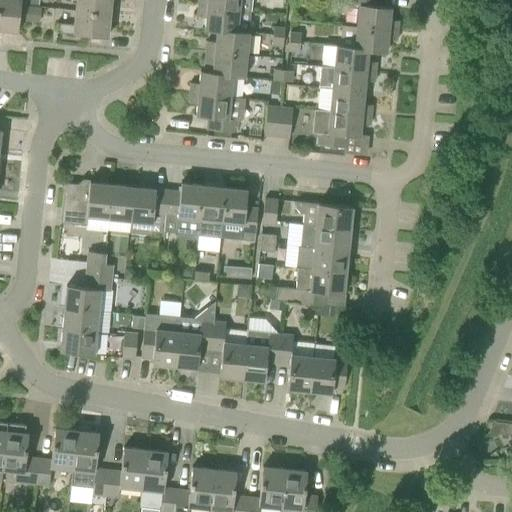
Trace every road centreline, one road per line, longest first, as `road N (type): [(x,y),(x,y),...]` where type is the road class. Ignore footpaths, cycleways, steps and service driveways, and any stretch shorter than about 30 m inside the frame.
road 1 (residential): [(437,439),(394,450),(63,387),(30,371),(0,329)]
road 2 (residential): [(391,179),(117,148),(72,109)]
road 3 (residential): [(0,316),(23,284),(40,142),(72,109)]
road 4 (residential): [(391,179),(411,168),(420,149),(431,0)]
road 5 (residential): [(511,301),(471,400),(437,439)]
road 6 (residential): [(72,109),(136,67),(149,43),(154,0)]
road 7 (residential): [(376,301),(391,179)]
